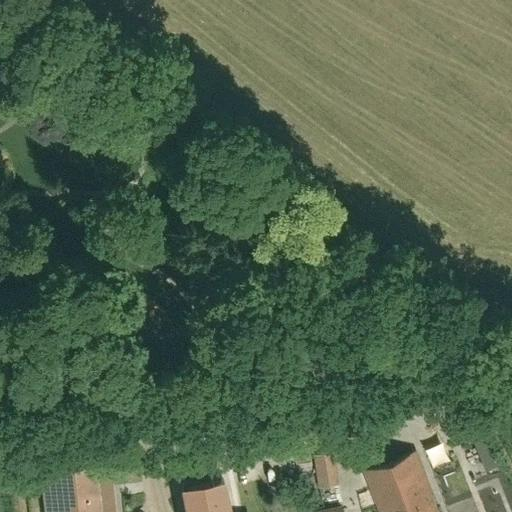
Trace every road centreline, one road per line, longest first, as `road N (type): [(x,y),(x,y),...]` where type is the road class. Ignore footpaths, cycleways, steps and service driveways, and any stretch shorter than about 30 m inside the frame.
road 1 (track): [(511,341),(76,0)]
road 2 (track): [(150,397),(414,369)]
road 3 (unclassified): [(0,415),(150,397)]
